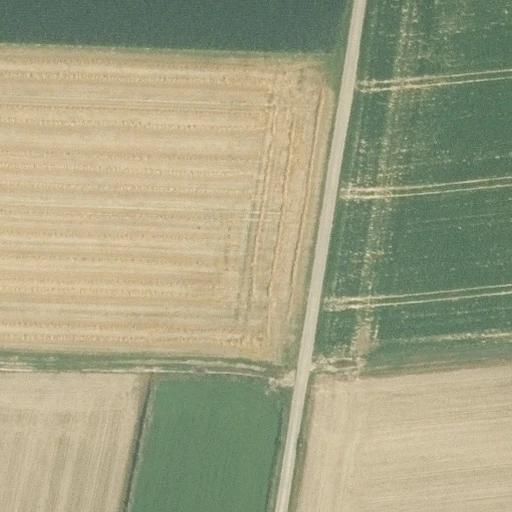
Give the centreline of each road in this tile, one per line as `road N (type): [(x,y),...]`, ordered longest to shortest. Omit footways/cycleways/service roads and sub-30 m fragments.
road 1 (track): [(359,0),(280,511)]
road 2 (track): [(511,353),(302,375),(0,368)]
